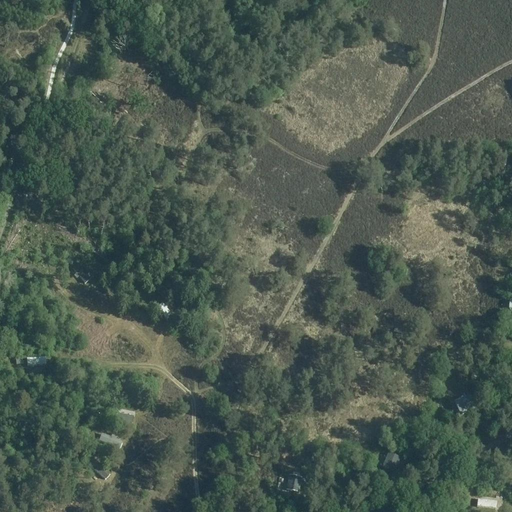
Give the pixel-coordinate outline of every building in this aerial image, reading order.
[(176,312),(170,319),(173,322),(180,315),(176,312)] [(476,408),(470,396),(455,403),(461,415),(476,408)] [(129,422),(140,424),(141,415),(130,413),(129,422)] [(394,473),(400,460),(389,455),(383,468),(394,473)] [(299,492),(302,479),(289,476),(286,490),(299,492)] [(482,501),(482,510),(501,510),(501,501),(482,501)]
